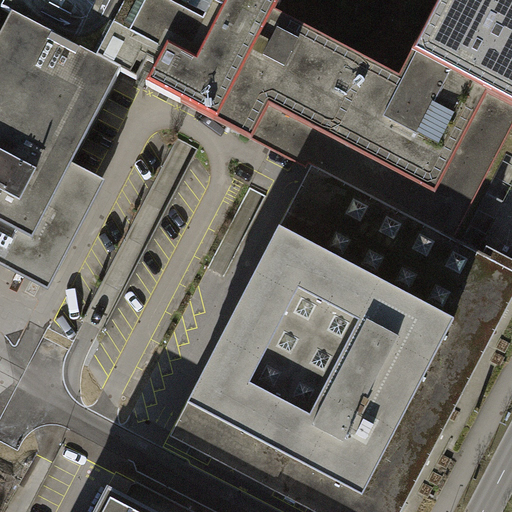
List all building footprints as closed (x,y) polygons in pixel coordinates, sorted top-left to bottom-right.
[(9,0),(2,15),(12,21),(120,77),(220,128),(278,16),(286,0),(9,0)] [(278,16),(220,128),(312,176),(438,241),(508,105),(511,107),(511,0),(436,0),(396,77),(278,16)] [(12,21),(0,44),(0,270),(48,296),(105,187),(72,170),(120,77),(12,21)] [(312,176),(175,440),(313,511),(408,511),(511,313),(511,279),(438,241),(312,176)] [(150,511),(110,491),(98,511),(150,511)]
